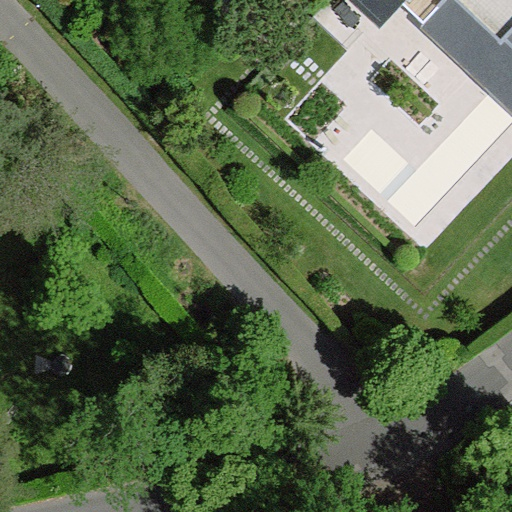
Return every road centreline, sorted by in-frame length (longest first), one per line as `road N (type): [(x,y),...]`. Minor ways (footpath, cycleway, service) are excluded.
road 1 (residential): [(0,11),(393,439)]
road 2 (residential): [(143,511),(278,483),(393,439)]
road 3 (residential): [(393,439),(476,400),(511,371)]
